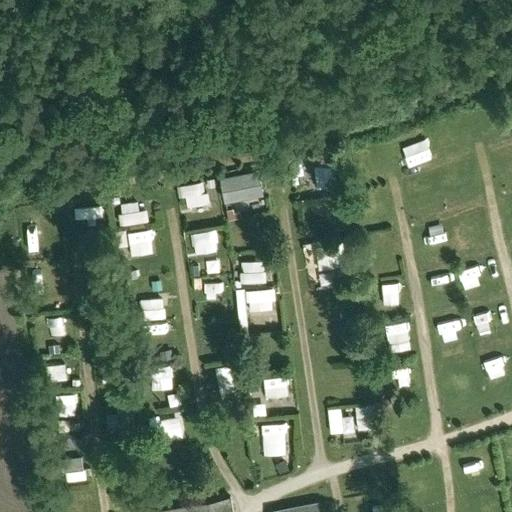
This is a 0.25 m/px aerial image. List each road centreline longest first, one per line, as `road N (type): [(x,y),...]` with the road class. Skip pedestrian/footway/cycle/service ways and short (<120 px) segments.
road 1 (track): [(451,511),(395,185)]
road 2 (track): [(254,507),(209,434),(172,214)]
road 3 (track): [(323,470),(285,185)]
road 4 (track): [(104,511),(76,238)]
road 5 (track): [(511,281),(480,151)]
